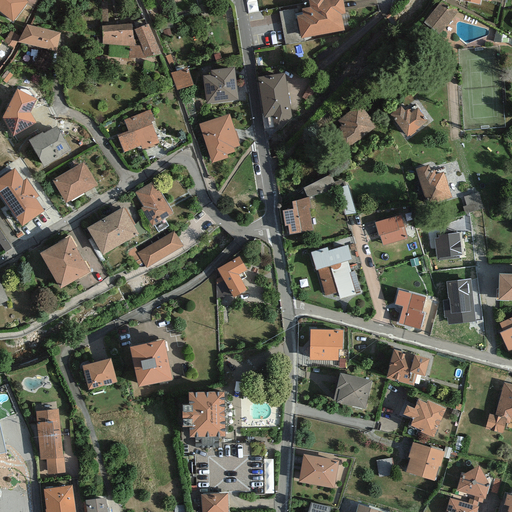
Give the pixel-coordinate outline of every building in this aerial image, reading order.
[(0,0),(0,11),(12,21),(28,1),(26,0),(0,0)] [(442,1),(423,24),(437,36),(456,13),(442,1)] [(302,21),(297,22),(298,32),(300,42),(339,35),(336,20),(342,19),(339,5),(322,8),(321,5),(309,7),(310,14),(301,16),(302,21)] [(102,28),(101,28),(102,44),(129,46),(134,46),(131,26),(108,27),(102,28)] [(145,26),(134,31),(142,47),(129,46),(128,57),(145,59),(159,55),(145,26)] [(60,34),(28,27),(18,45),(56,53),(60,34)] [(10,31),(4,40),(12,46),(18,36),(10,31)] [(509,37),(496,31),(493,42),(508,43),(509,37)] [(326,45),(314,54),(319,60),(331,52),(326,45)] [(219,53),(213,55),(216,63),(222,61),(219,53)] [(170,56),(165,57),(168,66),(173,64),(170,56)] [(233,68),(211,70),(212,77),(202,78),(206,104),(238,100),(233,68)] [(188,69),(172,74),(177,91),(193,85),(188,69)] [(11,74),(3,83),(10,88),(17,79),(11,74)] [(287,75),(259,78),(263,126),(292,123),(287,75)] [(17,90),(2,118),(13,137),(36,123),(29,113),(36,100),(17,90)] [(360,105),(337,121),(341,126),(337,128),(349,145),(375,126),(360,105)] [(401,105),(389,114),(407,137),(427,121),(417,108),(410,113),(407,109),(405,111),(401,105)] [(150,111),(123,121),(127,132),(117,136),(124,153),(140,147),(142,150),(158,143),(150,124),(154,122),(150,111)] [(229,115),(198,125),(211,164),(228,159),(226,155),(234,153),(233,149),(240,147),(229,115)] [(54,132),(28,146),(42,172),(69,158),(54,132)] [(429,164),(415,169),(427,205),(450,197),(442,173),(435,175),(433,169),(431,170),(429,164)] [(81,167),(50,184),(64,209),(95,192),(81,167)] [(13,170),(0,179),(0,198),(20,226),(42,211),(34,200),(38,198),(25,180),(22,182),(13,170)] [(330,175),(303,189),(307,197),(334,182),(330,175)] [(153,182),(135,193),(143,207),(141,208),(152,226),(172,214),(153,182)] [(347,186),(337,189),(345,216),(355,213),(347,186)] [(466,206),(462,207),(464,214),(483,209),(478,192),(464,196),(466,206)] [(292,209),(282,210),(284,226),(287,225),(289,234),(313,231),(308,199),(291,201),(292,209)] [(122,212),(85,233),(100,261),(137,240),(122,212)] [(411,213),(404,215),(405,221),(412,220),(411,213)] [(401,218),(374,226),(381,249),(408,241),(401,218)] [(0,230),(0,245),(5,252),(12,247),(0,230)] [(174,232),(137,253),(146,269),(183,247),(174,232)] [(438,238),(434,239),(437,261),(458,258),(458,256),(461,256),(458,232),(438,234),(438,238)] [(67,243),(38,259),(58,295),(87,279),(67,243)] [(327,247),(310,252),(316,271),(317,270),(329,267),(347,262),(352,260),(348,245),(328,251),(327,247)] [(418,257),(409,260),(411,267),(420,265),(418,257)] [(220,278),(215,280),(216,285),(223,282),(233,299),(246,291),(238,277),(246,272),(238,258),(216,270),(220,278)] [(347,262),(317,270),(324,295),(337,292),(340,300),(363,293),(356,272),(350,273),(347,262)] [(511,273),(497,273),(495,302),(511,302),(511,273)] [(307,279),(300,280),(301,288),(308,286),(307,279)] [(469,280),(447,282),(449,300),(442,300),(444,318),(447,318),(448,325),(474,322),(469,280)] [(425,298),(398,290),(394,305),(402,307),(398,323),(419,329),(423,314),(421,313),(425,298)] [(500,334),(508,353),(511,351),(511,318),(499,324),(503,333),(500,334)] [(309,334),(307,364),(341,366),(343,335),(309,334)] [(164,341),(131,348),(139,388),(172,381),(164,341)] [(426,367),(394,358),(386,385),(418,395),(426,367)] [(110,360),(82,367),(88,390),(116,383),(110,360)] [(370,386),(339,380),(334,409),(364,415),(370,386)] [(495,416),(489,414),(486,428),(502,433),(505,423),(509,425),(510,421),(511,420),(511,383),(503,382),(495,416)] [(226,396),(191,396),(191,407),(183,407),(183,430),(191,430),(191,441),(226,441),(226,396)] [(406,405),(402,415),(414,420),(411,425),(423,430),(422,432),(436,438),(447,407),(426,399),(425,402),(417,399),(413,407),(406,405)] [(57,414),(35,416),(40,478),(61,477),(57,414)] [(464,437),(457,436),(455,448),(462,449),(464,437)] [(251,453),(251,441),(238,441),(238,453),(251,453)] [(413,441),(408,455),(412,456),(407,471),(434,481),(444,452),(413,441)] [(451,449),(445,447),(444,452),(443,458),(449,459),(451,449)] [(273,459),(263,460),(263,494),(273,494),(273,459)] [(302,459),(297,486),(332,492),(337,465),(302,459)] [(391,461),(375,463),(377,479),(393,477),(391,461)] [(461,476),(456,491),(474,496),(473,500),(477,502),(482,503),(483,499),(485,500),(488,484),(479,465),(461,476)] [(74,511),(72,493),(45,495),(46,511),(74,511)] [(226,511),(225,494),(201,495),(202,511),(226,511)] [(511,511),(511,499),(503,497),(499,511),(511,511)] [(477,502),(469,500),(468,503),(450,498),(445,511),(476,511),(478,507),(477,506),(477,502)] [(105,511),(104,499),(85,501),(86,511),(105,511)]
